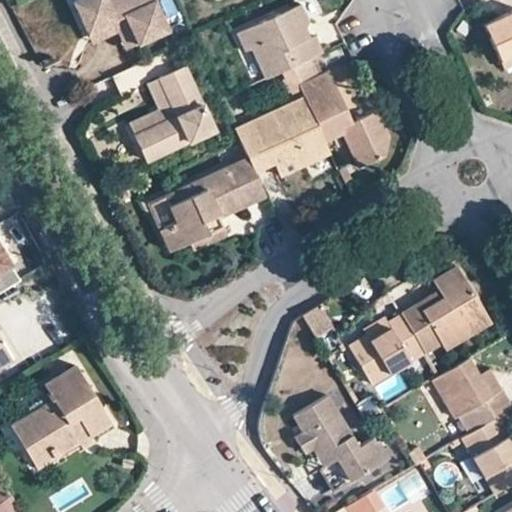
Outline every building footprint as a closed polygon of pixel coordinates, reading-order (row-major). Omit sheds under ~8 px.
[(163,33),(148,0),(80,0),(70,5),(83,34),(121,18),(134,46),(163,33)] [(248,47),(262,80),(279,72),(288,68),(319,54),(323,52),(314,33),(309,35),(304,37),(300,28),(305,26),(308,18),(300,2),(237,32),(245,48),(248,47)] [(511,9),(481,23),(497,60),(511,53),(511,9)] [(89,45),(115,34),(123,51),(134,46),(121,18),(83,34),(89,45)] [(309,35),(305,26),(300,28),(304,37),(309,35)] [(511,53),(497,60),(500,67),(511,62),(511,53)] [(288,68),(296,86),(327,72),(319,54),(288,68)] [(210,130),(181,67),(154,79),(170,115),(130,135),(143,162),(210,130)] [(279,72),(289,94),(298,90),(296,86),(288,68),(279,72)] [(301,97),(322,142),(340,134),(357,167),(380,156),(386,138),(373,110),(350,121),(327,72),(296,86),(298,90),(301,97)] [(142,85),(154,110),(124,124),(130,135),(170,115),(154,79),(142,85)] [(245,160),(250,172),(270,163),(295,152),(300,164),(327,152),(322,142),(301,97),(230,129),(236,140),(245,160)] [(270,163),(276,175),(300,164),(295,152),(270,163)] [(155,230),(165,253),(184,244),(204,235),(198,223),(213,216),(214,219),(233,211),(230,206),(259,192),(250,172),(245,160),(179,189),(183,199),(165,208),(171,222),(155,230)] [(160,198),(165,208),(183,199),(179,189),(160,198)] [(233,211),(261,197),(259,192),(230,206),(233,211)] [(0,240),(7,253),(28,241),(14,215),(0,222),(0,240)] [(204,235),(208,243),(222,236),(214,219),(213,216),(198,223),(204,235)] [(184,244),(188,253),(208,243),(204,235),(184,244)] [(0,286),(16,277),(0,250),(0,286)] [(398,315),(420,351),(437,341),(442,347),(487,319),(454,266),(429,279),(436,291),(440,297),(419,308),(416,303),(397,313),(398,315)] [(416,303),(419,308),(440,297),(436,291),(416,303)] [(321,310),(304,315),(310,336),(327,331),(321,310)] [(346,345),(369,384),(421,353),(420,351),(398,315),(385,322),(381,316),(363,328),(365,334),(346,345)] [(0,356),(2,359),(9,355),(0,339),(0,356)] [(475,373),(465,357),(435,376),(430,379),(454,417),(456,416),(466,433),(501,412),(510,407),(498,388),(488,394),(475,373)] [(9,426),(28,458),(48,447),(52,454),(75,439),(71,433),(85,425),(89,432),(108,421),(74,364),(42,383),(51,399),(9,426)] [(331,461),(344,483),(384,459),(371,437),(354,447),(322,397),(288,417),(297,433),(289,438),(298,454),(307,449),(312,458),(325,451),(331,461)] [(459,438),(491,493),(511,480),(511,445),(506,436),(511,432),(511,430),(501,412),(466,433),(459,438)] [(75,439),(80,447),(112,428),(108,421),(89,432),(85,425),(71,433),(75,439)] [(28,458),(33,465),(52,454),(48,447),(28,458)] [(312,458),(319,468),(331,461),(325,451),(312,458)] [(0,511),(17,511),(19,511),(21,509),(0,481),(0,511)] [(369,491),(343,507),(345,511),(372,511),(379,508),(369,491)]
